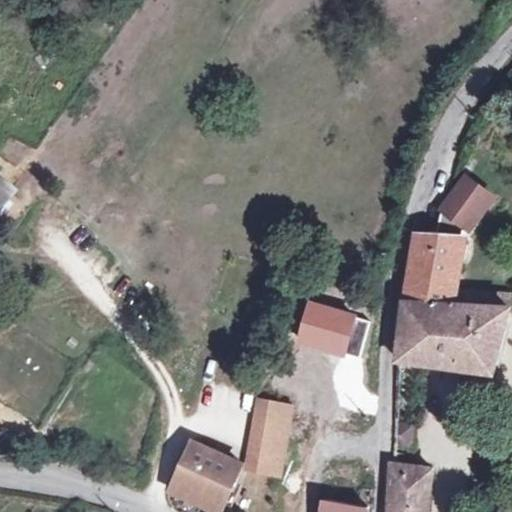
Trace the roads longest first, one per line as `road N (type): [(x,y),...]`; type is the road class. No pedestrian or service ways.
road 1 (residential): [(375,511),(392,253),(511,29)]
road 2 (residential): [(158,511),(0,473)]
